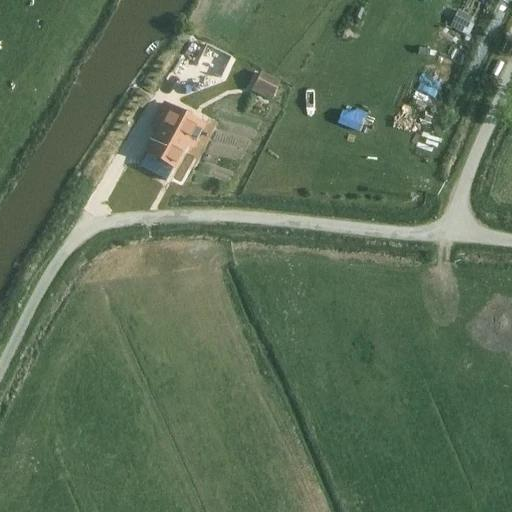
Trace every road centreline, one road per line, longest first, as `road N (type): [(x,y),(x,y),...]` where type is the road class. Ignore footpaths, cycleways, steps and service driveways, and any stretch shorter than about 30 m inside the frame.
road 1 (unclassified): [(0,370),(68,252),(106,220),(230,219),(445,234)]
road 2 (unclassified): [(511,51),(445,234)]
